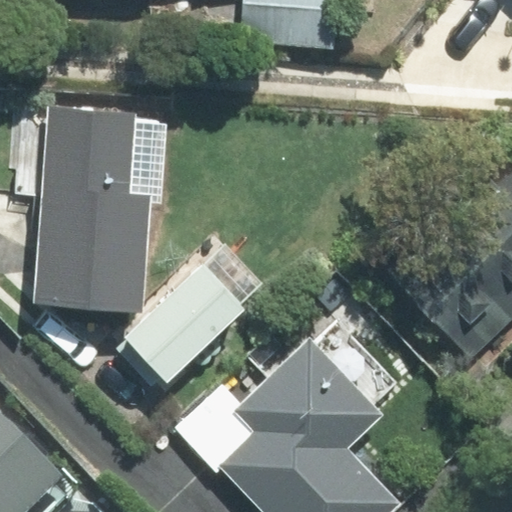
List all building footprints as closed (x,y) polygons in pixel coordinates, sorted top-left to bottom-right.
[(331,0),(234,0),(232,45),(330,49),(331,0)] [(156,207),(162,109),(13,100),(7,200),(28,201),(21,313),(126,319),(133,206),(156,207)] [(448,380),(511,319),(511,159),(482,188),(462,167),(348,275),(448,380)] [(230,313),(189,268),(109,342),(150,387),(230,313)] [(215,382),(167,428),(247,511),(383,511),(391,505),(339,450),(372,418),(298,341),(234,402),(215,382)] [(33,511),(67,480),(0,408),(0,511),(33,511)]
